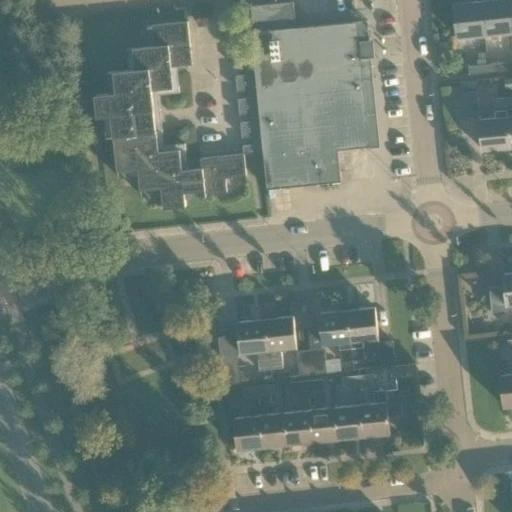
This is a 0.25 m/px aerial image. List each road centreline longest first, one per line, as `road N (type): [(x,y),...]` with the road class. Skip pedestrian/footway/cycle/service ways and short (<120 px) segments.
road 1 (unclassified): [(0,296),(115,259),(432,222)]
road 2 (residential): [(203,509),(461,481)]
road 3 (residential): [(459,455),(432,222)]
road 4 (residential): [(432,222),(413,0)]
road 5 (residential): [(216,0),(229,146)]
road 6 (tertiary): [(41,511),(0,393)]
